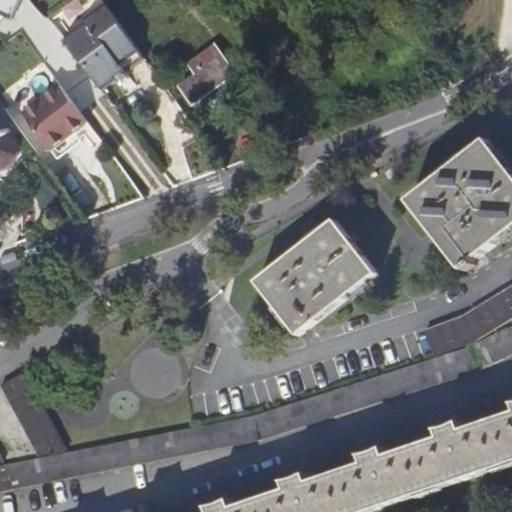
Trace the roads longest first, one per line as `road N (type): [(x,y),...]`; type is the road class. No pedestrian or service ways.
road 1 (residential): [(0,363),(108,286),(163,268),(231,223),(277,208),(332,164),(422,129),(427,110)]
road 2 (residential): [(0,271),(427,110)]
